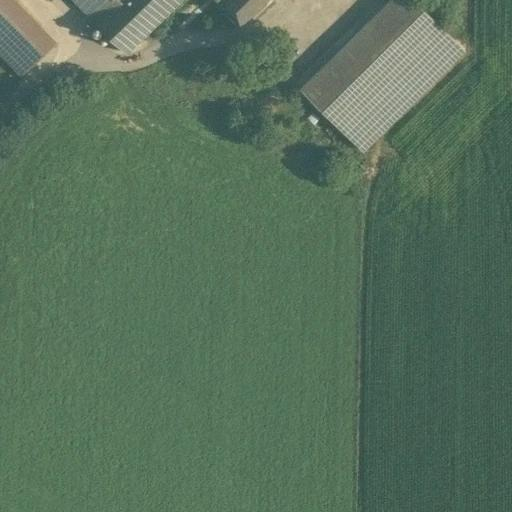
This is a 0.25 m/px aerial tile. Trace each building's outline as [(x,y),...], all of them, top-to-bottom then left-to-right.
[(53,43),(9,0),(0,0),(0,50),(23,73),(53,43)] [(113,0),(74,0),(94,19),(113,0)] [(127,53),(180,0),(113,0),(94,19),(127,53)] [(222,0),(219,3),(241,25),(265,0),(222,0)] [(416,0),(390,0),(302,87),(363,148),(464,48),(417,1),(416,0)]
